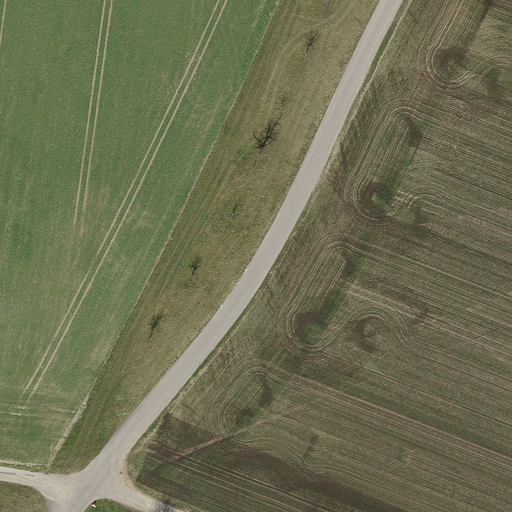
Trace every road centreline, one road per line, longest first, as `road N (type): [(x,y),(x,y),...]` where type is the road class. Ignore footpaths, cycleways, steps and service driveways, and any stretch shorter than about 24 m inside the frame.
road 1 (residential): [(392,0),(270,250),(70,511)]
road 2 (track): [(168,511),(120,493),(0,472)]
